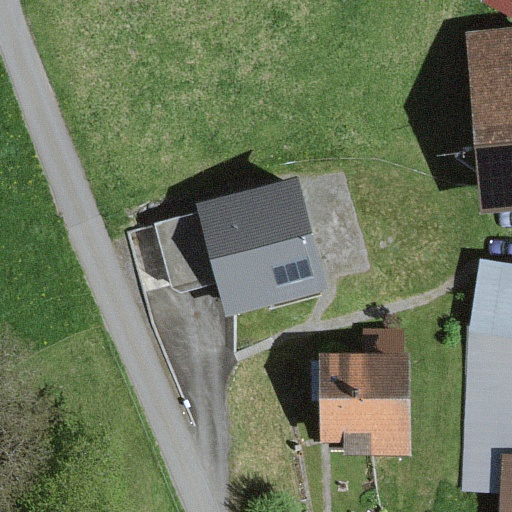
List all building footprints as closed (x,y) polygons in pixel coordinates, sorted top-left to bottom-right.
[(511,0),(488,0),(486,6),(511,20),(511,0)] [(511,33),(465,37),(478,216),(511,212),(511,33)] [(296,193),(198,218),(215,286),(225,323),(323,297),(296,193)] [(215,286),(198,218),(157,230),(173,287),(182,295),(198,291),(215,286)] [(511,266),(479,262),(470,327),(463,493),(499,496),(501,459),(511,459),(511,266)] [(410,359),(327,360),(328,457),(411,455),(410,359)] [(511,511),(511,459),(501,459),(499,496),(498,511),(511,511)]
